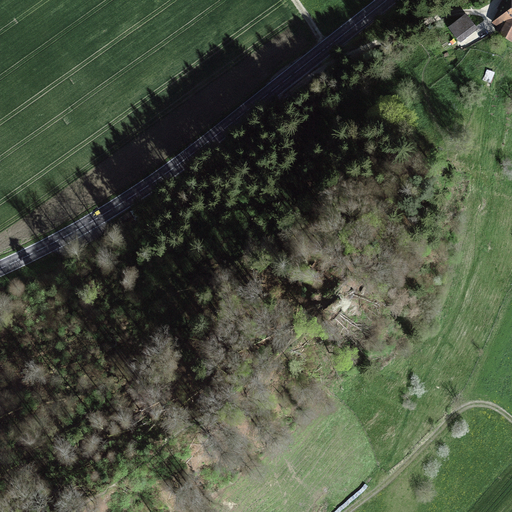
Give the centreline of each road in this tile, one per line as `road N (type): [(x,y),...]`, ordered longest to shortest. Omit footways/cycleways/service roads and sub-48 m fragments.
road 1 (secondary): [(0,268),(150,184),(386,0)]
road 2 (track): [(347,511),(467,405),(492,407),(511,424)]
